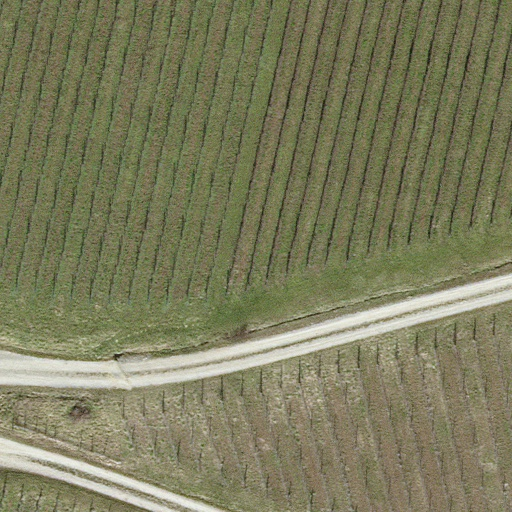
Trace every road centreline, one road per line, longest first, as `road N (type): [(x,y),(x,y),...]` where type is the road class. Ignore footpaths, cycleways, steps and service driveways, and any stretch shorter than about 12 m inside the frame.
road 1 (track): [(511,286),(216,363),(76,375),(0,366)]
road 2 (track): [(0,439),(198,511)]
